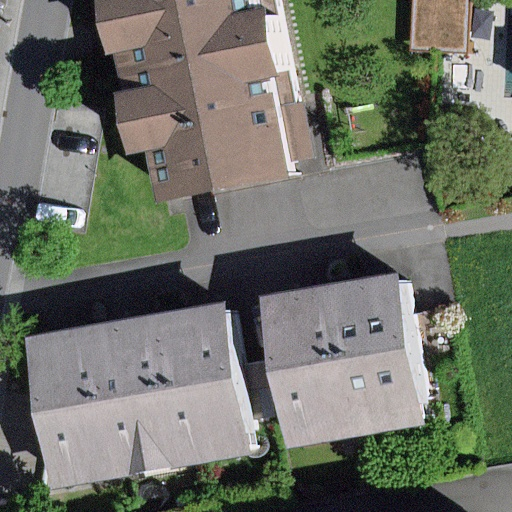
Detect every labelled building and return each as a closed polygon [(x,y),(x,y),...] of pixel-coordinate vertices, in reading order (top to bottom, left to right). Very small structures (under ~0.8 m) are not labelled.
[(296,0),(157,0),(195,191),(329,165),(296,0)] [(423,0),(423,42),(477,42),(477,0),(423,0)] [(419,268),(352,281),(380,432),(447,420),(419,268)] [(352,281),(286,292),(315,444),(380,432),(352,281)] [(247,299),(180,311),(208,462),(275,450),(247,299)] [(180,311),(114,323),(143,475),(208,462),(180,311)] [(114,323),(49,335),(76,488),(143,475),(114,323)]
